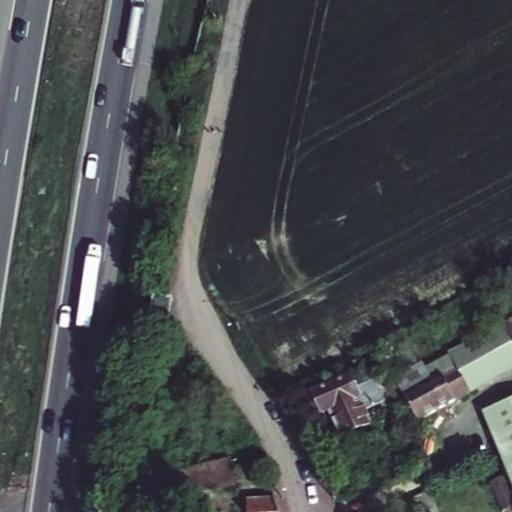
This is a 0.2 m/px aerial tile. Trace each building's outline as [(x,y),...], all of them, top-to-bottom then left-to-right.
[(172,299),(151,296),(147,323),(168,326),(172,299)] [(511,326),(500,333),(496,326),(417,368),(404,344),(377,359),(402,402),(414,422),(511,367),(511,326)] [(402,402),(377,359),(368,363),(374,373),(349,387),(345,379),(311,397),(324,420),(332,416),(346,442),(375,427),(368,415),(379,409),(382,414),(402,402)] [(496,459),(511,451),(511,404),(461,428),(480,466),(496,459)] [(511,451),(496,459),(510,488),(511,486),(511,451)] [(496,494),(510,488),(496,459),(480,466),(496,494)] [(175,511),(184,511),(248,494),(241,469),(169,489),(175,511)]
